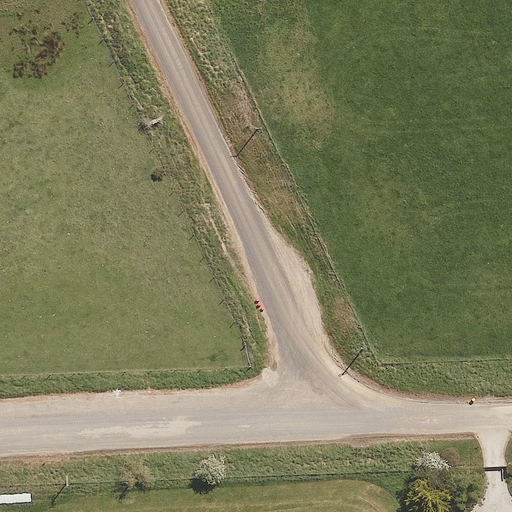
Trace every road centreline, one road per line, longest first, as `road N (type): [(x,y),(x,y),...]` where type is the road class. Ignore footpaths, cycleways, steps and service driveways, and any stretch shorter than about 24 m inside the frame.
road 1 (unclassified): [(317,421),(311,365),(142,0)]
road 2 (unclassified): [(317,421),(0,434)]
road 3 (unclassified): [(511,413),(317,421)]
